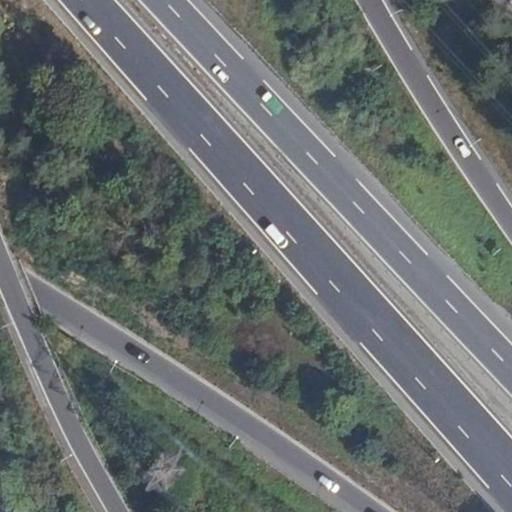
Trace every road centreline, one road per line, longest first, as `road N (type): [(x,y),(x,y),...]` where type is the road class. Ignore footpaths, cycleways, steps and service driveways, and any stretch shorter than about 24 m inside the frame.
road 1 (motorway): [(89,0),(511,464)]
road 2 (motorway): [(511,368),(168,0)]
road 3 (motorway): [(0,271),(360,511)]
road 4 (motorway): [(511,240),(468,185),(364,0)]
road 5 (motorway): [(0,255),(116,511)]
